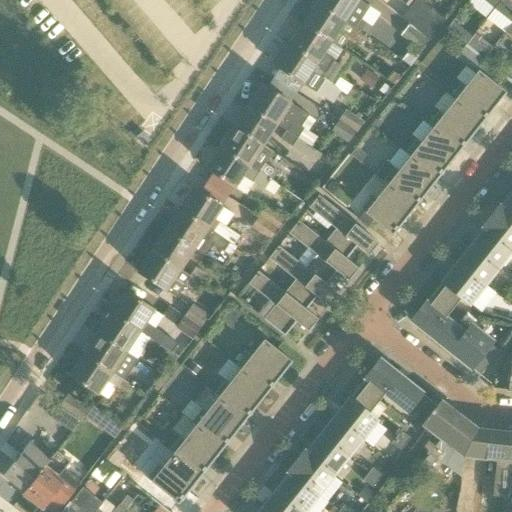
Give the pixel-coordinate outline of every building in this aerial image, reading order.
[(368,7),(358,0),(318,0),(317,3),(344,22),(353,27),(366,36),(372,27),(360,19),(368,7)] [(419,0),(416,0),(401,19),(410,26),(430,41),(446,21),(419,0)] [(482,0),(494,9),(501,0),(482,0)] [(511,23),(511,0),(501,0),(494,9),(511,23)] [(337,32),(344,22),(317,3),(303,24),(334,44),(340,34),(337,32)] [(462,29),(453,21),(447,29),(456,36),(462,29)] [(333,45),(334,44),(303,24),(289,45),(338,78),(339,77),(344,68),(334,62),(342,50),(333,45)] [(430,41),(410,26),(402,37),(421,52),(430,41)] [(360,45),(366,36),(353,27),(347,36),(360,45)] [(346,81),(339,77),(338,78),(289,45),(275,66),(303,84),(314,92),(322,79),(339,91),(346,81)] [(456,58),(476,74),(466,86),(461,83),(451,97),(455,100),(468,109),(469,108),(484,121),(506,93),(497,86),(503,78),(465,46),(456,58)] [(304,131),(282,116),(290,103),(262,85),(248,106),(276,125),(286,131),(298,140),(304,131)] [(461,149),(484,121),(469,108),(468,109),(455,100),(444,115),(439,111),(428,125),(432,128),(445,138),(446,137),(461,149)] [(263,145),(276,125),(248,106),(235,127),(263,145)] [(338,120),(356,132),(363,122),(345,110),(338,120)] [(349,142),(356,132),(338,120),(331,130),(349,142)] [(137,127),(131,133),(144,146),(151,140),(137,127)] [(249,166),(263,145),(235,127),(221,148),(249,166)] [(439,178),(461,149),(446,137),(445,138),(432,128),(421,143),(416,139),(406,153),(410,156),(439,178)] [(293,148),(298,140),(286,131),(280,140),(293,148)] [(213,173),(206,183),(228,198),(235,188),(246,195),(254,183),(270,193),(276,185),(258,172),(249,166),(221,148),(207,169),(213,173)] [(417,206),(439,178),(410,156),(399,171),(394,167),(383,181),(387,184),(417,206)] [(258,172),(276,185),(282,176),(264,164),(258,172)] [(222,207),(228,198),(206,183),(200,192),(194,188),(180,210),(229,242),(234,246),(240,237),(225,227),(233,215),(222,207)] [(361,210),(374,220),(394,236),(395,234),(417,206),(387,184),(376,199),(371,196),(361,210)] [(501,209),(511,218),(511,194),(501,208),(501,209)] [(325,242),(347,259),(357,246),(369,256),(379,243),(319,196),(309,208),(336,229),(325,242)] [(258,217),(279,231),(286,220),(265,206),(258,217)] [(486,228),(511,248),(511,218),(501,209),(501,208),(499,207),(483,227),(485,228),(486,228)] [(229,242),(180,210),(166,230),(194,249),(205,256),(206,254),(207,255),(213,245),(220,250),(220,249),(223,251),(229,242)] [(272,242),(279,231),(258,217),(251,228),(272,242)] [(305,267),(326,284),(337,271),(349,281),(358,269),(347,259),(325,242),(299,221),(289,233),(316,255),(305,267)] [(511,248),(486,228),(485,228),(471,246),(499,267),(511,250),(511,248)] [(166,230),(153,251),(180,269),(194,249),(166,230)] [(285,293),(306,310),(316,297),(328,306),(338,294),(326,284),(305,267),(278,246),(269,259),(295,280),(285,293)] [(457,264),(484,285),(499,267),(471,246),(457,264)] [(177,298),(185,286),(195,292),(201,283),(189,276),(180,269),(153,251),(138,272),(166,291),(177,298)] [(457,264),(451,272),(443,281),(462,296),(462,297),(470,303),(484,285),(457,264)] [(195,267),(189,276),(201,283),(207,275),(195,267)] [(263,320),(283,335),(285,337),(296,322),(308,332),(318,319),(306,310),(285,293),(258,272),(249,284),(275,305),(263,320)] [(426,302),(416,315),(423,322),(424,321),(424,322),(429,317),(439,324),(445,317),(462,297),(462,296),(443,281),(426,302)] [(153,310),(126,291),(111,313),(139,331),(150,338),(161,345),(172,352),(177,344),(155,329),(163,316),(153,310)] [(185,315),(201,327),(208,317),(202,312),(194,305),(192,304),(185,315)] [(227,313),(237,320),(242,314),(232,307),(227,313)] [(126,352),(139,331),(111,313),(98,333),(126,352)] [(194,337),(201,327),(185,315),(177,325),(194,337)] [(424,321),(423,322),(419,327),(452,354),(467,334),(466,334),(445,317),(439,324),(429,317),(424,322),(424,321)] [(485,350),(494,357),(499,351),(489,344),(492,341),(472,326),(466,334),(467,334),(452,354),(470,368),(475,363),(480,356),(485,350)] [(112,372),(126,352),(98,333),(84,354),(112,372)] [(161,345),(150,338),(145,345),(157,353),(161,345)] [(268,390),(291,360),(264,340),(252,355),(247,352),(237,366),(241,369),(268,390)] [(489,363),(494,357),(485,350),(480,356),(489,363)] [(98,394),(112,372),(84,354),(70,376),(98,394)] [(489,363),(480,356),(475,363),(484,370),(489,363)] [(480,375),(484,370),(475,363),(470,368),(480,375)] [(383,372),(375,366),(365,379),(348,400),(367,416),(368,415),(384,394),(390,387),(382,380),(386,375),(383,372)] [(426,408),(432,401),(421,393),(388,366),(383,372),(386,375),(382,380),(390,387),(384,394),(406,412),(416,400),(426,408)] [(247,418),(268,390),(241,369),(229,384),(225,380),(214,394),(218,397),(247,418)] [(128,396),(134,387),(121,379),(115,388),(128,396)] [(60,406),(80,420),(88,409),(67,395),(60,406)] [(225,447),(247,418),(218,397),(207,412),(202,408),(192,422),(196,425),(225,447)] [(421,425),(437,437),(457,412),(440,399),(439,400),(441,401),(437,406),(436,405),(436,406),(421,425)] [(348,400),(341,410),(333,419),(361,441),(376,421),(368,415),(367,416),(348,400)] [(72,432),(80,420),(60,406),(52,418),(72,432)] [(84,417),(113,439),(121,428),(92,407),(84,417)] [(464,457),(478,429),(463,417),(457,412),(437,437),(458,454),(464,457)] [(333,419),(327,428),(319,437),(346,458),(361,441),(333,419)] [(203,475),(225,447),(196,425),(184,440),(180,436),(169,450),(173,453),(203,475)] [(464,457),(484,460),(496,462),(492,496),(501,497),(508,432),(488,430),(478,429),(464,457)] [(401,431),(396,437),(406,444),(411,438),(401,431)] [(511,432),(508,432),(501,497),(510,498),(511,482),(511,432)] [(312,445),(306,453),(305,455),(332,476),(346,458),(319,437),(312,445)] [(401,451),(406,444),(396,437),(391,443),(401,451)] [(423,448),(430,453),(436,446),(429,441),(423,448)] [(23,493),(50,460),(29,444),(3,477),(4,477),(5,476),(23,491),(22,492),(23,493)] [(436,458),(442,451),(436,446),(430,453),(436,458)] [(50,460),(23,493),(23,494),(26,496),(24,498),(32,504),(34,502),(43,509),(47,504),(56,511),(57,511),(80,483),(64,470),(70,462),(57,451),(50,460)] [(305,455),(306,453),(304,452),(288,472),(290,473),(291,473),(318,494),(332,476),(305,455)] [(180,505),(203,475),(173,453),(162,468),(158,464),(146,479),(180,505)] [(112,469),(102,461),(91,475),(101,483),(112,469)] [(373,468),(368,474),(377,481),(382,475),(373,468)] [(291,473),(290,473),(287,477),(276,491),(302,511),(303,511),(318,494),(291,473)] [(377,481),(368,474),(363,480),(372,488),(377,481)] [(81,486),(61,511),(94,511),(97,509),(102,503),(81,486)] [(374,495),(364,487),(357,495),(367,503),(374,495)] [(302,511),(276,491),(273,495),(270,499),(262,509),(265,511),(302,511)]
